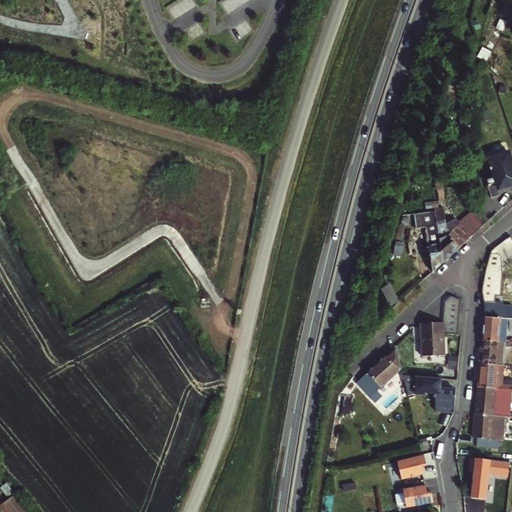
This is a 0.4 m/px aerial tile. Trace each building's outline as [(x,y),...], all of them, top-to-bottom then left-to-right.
[(492,170),(495,178),(487,180),(489,185),(488,186),(492,199),(501,196),(498,189),(511,184),(511,159),(510,154),(489,161),(492,168),(491,169),(491,171),(492,170)] [(448,210),(433,213),(437,231),(452,228),(448,210)] [(422,213),(421,214),(427,245),(430,256),(434,274),(444,263),(438,236),(437,231),(433,213),(433,211),(422,213)] [(444,235),(438,236),(444,263),(482,229),(474,219),(452,239),(451,238),(446,242),(444,235)] [(499,295),(502,272),(510,273),(511,272),(511,239),(510,236),(492,250),(489,254),(487,258),(486,260),(484,263),(483,267),(483,272),(482,280),(484,300),(485,307),(484,318),(501,319),(501,316),(502,302),(497,302),(495,302),(496,295),(499,295)] [(430,256),(427,245),(421,247),(423,258),(430,256)] [(453,297),(446,301),(445,322),(448,322),(448,334),(460,335),(462,301),(453,297)] [(501,319),(484,318),(482,342),(506,344),(506,339),(500,339),(501,319)] [(436,321),(424,321),(423,345),(417,345),(416,352),(423,352),(434,353),(436,321)] [(446,353),(448,334),(448,322),(445,322),(436,321),(434,353),(446,353)] [(506,344),(482,342),(480,364),(507,366),(509,344),(506,344)] [(371,397),(403,367),(397,345),(357,382),(371,397)] [(423,361),(433,362),(434,353),(423,352),(423,361)] [(446,362),(446,353),(434,353),(433,362),(446,362)] [(459,370),(460,354),(449,353),(448,369),(459,370)] [(478,378),(478,388),(504,390),(507,366),(480,364),(478,378)] [(442,380),(408,376),(411,397),(416,396),(426,396),(426,394),(436,395),(437,413),(455,414),(457,391),(441,390),(442,380)] [(511,390),(504,390),(478,388),(475,415),(506,417),(510,418),(511,398),(511,390)] [(504,441),(506,417),(475,415),(473,439),(478,439),(477,447),(500,448),(500,441),(504,441)] [(397,459),(403,477),(425,470),(422,460),(426,459),(424,451),(397,459)] [(470,468),(475,469),(471,499),(485,501),(489,473),(508,476),(510,463),(471,458),(470,468)] [(405,485),(408,503),(433,498),(432,490),(428,491),(426,481),(405,485)] [(33,511),(21,493),(6,504),(11,511),(33,511)]
